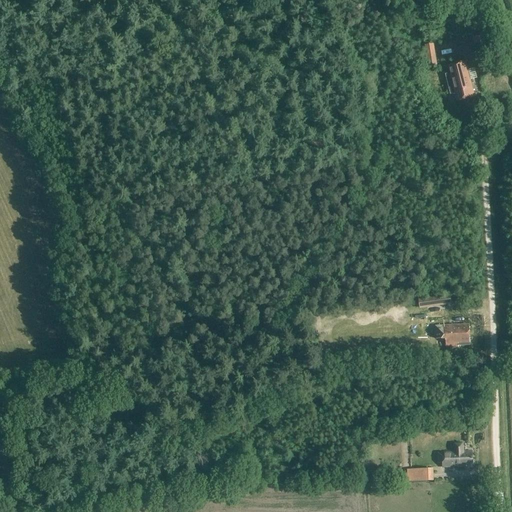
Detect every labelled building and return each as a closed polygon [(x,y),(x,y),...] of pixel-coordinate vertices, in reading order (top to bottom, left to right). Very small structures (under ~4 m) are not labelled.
[(478,6),(450,13),(452,23),(486,15),(484,9),(478,10),(478,6)] [(478,58),(497,52),(493,40),(474,45),(478,58)] [(437,65),(433,44),(424,45),(428,67),(437,65)] [(462,62),(449,66),(450,73),(445,75),(450,95),(456,93),(457,100),(474,96),(467,69),(464,70),(462,62)] [(418,300),(419,309),(451,305),(450,295),(418,300)] [(457,326),(435,327),(436,339),(445,339),(446,348),(459,347),(459,346),(469,346),(468,325),(458,326),(457,326)] [(414,423),(415,435),(434,434),(434,422),(414,423)] [(455,452),(438,453),(438,463),(442,463),(443,468),(464,467),(464,464),(473,464),(472,452),(463,453),(463,445),(454,445),(455,452)] [(433,469),(407,470),(407,481),(434,480),(433,469)]
